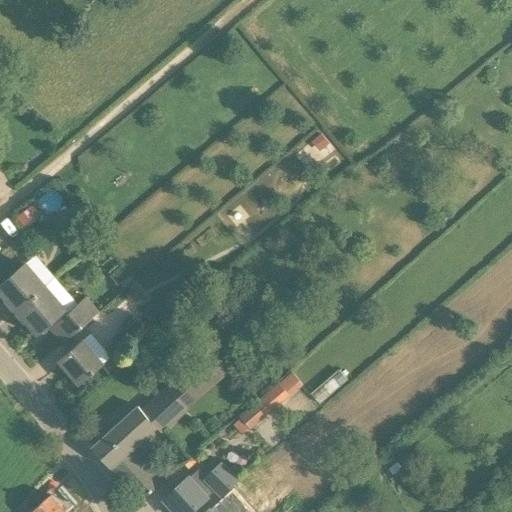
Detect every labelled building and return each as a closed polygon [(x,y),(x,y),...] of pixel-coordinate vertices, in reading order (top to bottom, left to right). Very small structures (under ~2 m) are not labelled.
[(16,213),(22,224),(41,213),(35,202),(16,213)] [(0,285),(0,294),(16,312),(44,287),(24,264),(0,285)] [(64,310),(44,287),(16,312),(35,334),(64,310)] [(63,343),(99,312),(86,297),(50,328),(63,343)] [(58,361),(77,384),(88,375),(90,376),(111,358),(90,334),(58,361)] [(410,338),(384,358),(393,369),(420,348),(410,338)] [(286,380),(280,384),(241,418),(251,429),(290,395),(286,391),(291,386),(286,380)] [(139,408),(93,449),(113,469),(162,425),(166,430),(186,411),(169,391),(144,413),(139,408)] [(311,448),(328,433),(316,420),(299,434),(311,448)] [(141,462),(123,479),(143,502),(171,477),(158,463),(149,471),(141,462)] [(217,489),(223,496),(238,482),(222,466),(208,480),(209,480),(199,489),(190,479),(166,500),(177,511),(193,511),(207,499),(207,498),(217,489)] [(245,508),(254,500),(240,485),(231,492),(245,508)] [(351,508),(363,497),(354,488),(343,498),(351,508)] [(20,511),(64,511),(51,496),(43,503),(32,491),(18,509),(20,511)]
